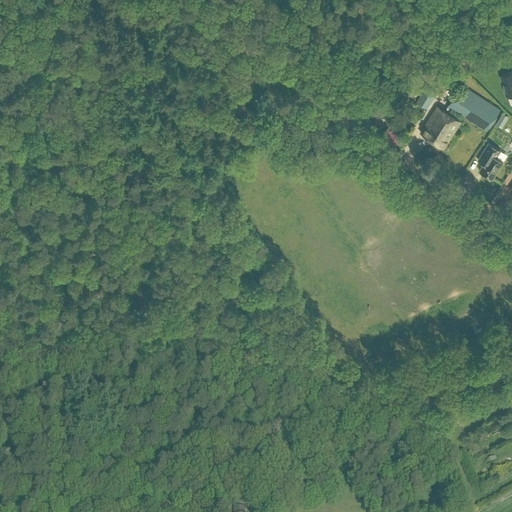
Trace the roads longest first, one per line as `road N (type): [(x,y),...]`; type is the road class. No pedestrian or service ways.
road 1 (track): [(213,450),(322,419),(511,346)]
road 2 (residential): [(511,229),(333,112)]
road 3 (residential): [(333,112),(511,51)]
road 4 (unclassified): [(285,75),(231,33),(167,0)]
road 5 (track): [(98,511),(213,450)]
